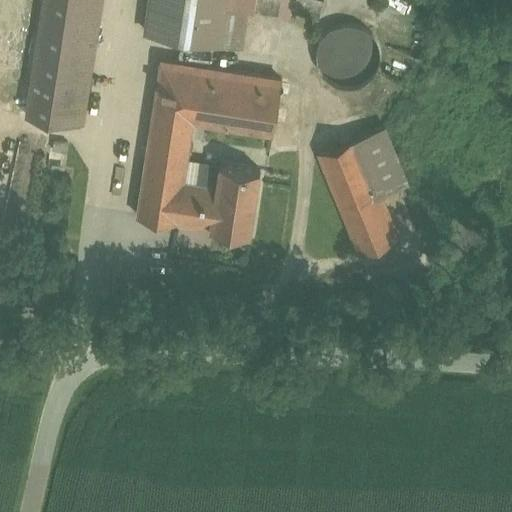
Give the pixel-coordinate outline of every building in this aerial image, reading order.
[(45,0),(28,116),(71,123),(90,0),(45,0)] [(228,0),(152,0),(147,33),(222,45),(227,8),(228,0)] [(292,0),(255,0),(254,10),(280,14),(280,9),(290,11),(292,0)] [(324,2),(318,0),(292,0),(290,11),(319,19),(324,2)] [(247,11),(227,8),(222,45),(241,48),(247,11)] [(363,24),(357,22),(349,21),(343,22),(339,24),(335,25),(331,28),(328,30),(325,33),(322,38),(320,42),(319,44),(318,47),(318,51),(317,55),(318,58),(318,62),(320,66),(322,72),(325,76),(327,78),(331,81),(334,83),(337,84),(342,86),(347,87),(352,87),(357,86),(362,85),(365,83),(369,81),(371,80),(373,78),(375,75),(378,71),(381,66),(382,62),(383,58),(383,54),(382,50),(382,46),(381,43),(380,41),(377,36),(373,31),(370,28),(367,26),(363,24)] [(282,79),(162,60),(147,155),(188,161),(194,121),(274,133),(282,79)] [(384,127),(320,153),(342,206),(342,207),(360,253),(399,238),(380,192),(404,182),(404,183),(407,182),(384,127)] [(261,169),(221,163),(221,166),(188,161),(147,155),(138,216),(179,222),(179,221),(211,226),(211,227),(251,233),(261,169)]
